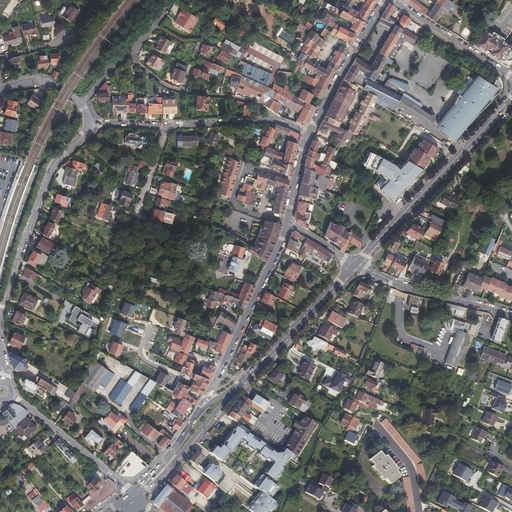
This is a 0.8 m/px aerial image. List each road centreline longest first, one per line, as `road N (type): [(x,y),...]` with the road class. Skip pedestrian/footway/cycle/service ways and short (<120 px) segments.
road 1 (secondary): [(353,264),(511,97)]
road 2 (tertiary): [(0,311),(49,172),(88,122)]
road 3 (residential): [(288,222),(197,412)]
road 4 (tertiary): [(511,315),(400,287),(353,264)]
road 5 (residential): [(130,50),(167,88),(233,98),(274,120)]
road 6 (secondary): [(238,384),(353,264)]
road 7 (residential): [(134,496),(11,394)]
road 8 (secondary): [(134,496),(238,384)]
road 9 (residential): [(384,0),(310,133)]
road 10 (residential): [(394,0),(511,78)]
road 11 (residential): [(97,0),(70,39),(5,56),(0,76)]
